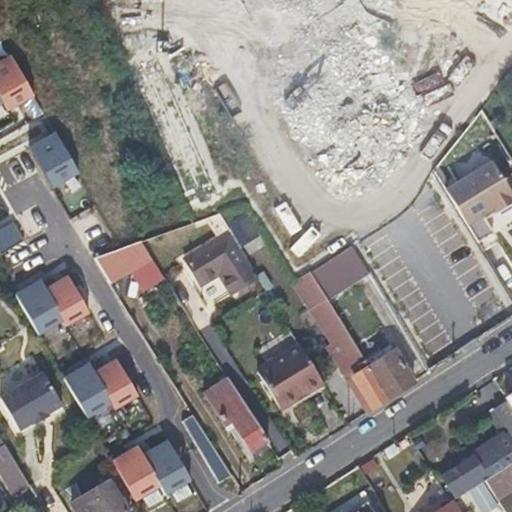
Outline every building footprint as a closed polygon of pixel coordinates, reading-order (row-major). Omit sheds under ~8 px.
[(240,0),(270,48),(273,46),(292,78),(347,166),(402,132),(380,95),(329,12),(349,0),(378,0),(379,0),(378,0),(240,0)] [(456,19),(453,38),(482,43),(485,24),(456,19)] [(0,114),(43,94),(21,51),(0,62),(0,114)] [(242,191),(213,109),(192,116),(170,51),(139,62),(190,208),(242,191)] [(41,117),(0,137),(0,138),(8,156),(50,135),(41,117)] [(61,129),(27,151),(54,192),(88,170),(61,129)] [(446,190),(477,243),(493,234),(482,216),(494,209),(496,213),(511,204),(511,200),(511,199),(511,195),(493,163),(446,190)] [(246,204),(221,214),(230,230),(238,242),(261,229),(246,204)] [(17,215),(29,235),(46,225),(34,205),(17,215)] [(70,218),(77,238),(99,230),(92,210),(70,218)] [(0,250),(23,242),(14,216),(0,220),(0,250)] [(238,242),(230,230),(184,257),(202,285),(220,273),(225,270),(237,289),(258,276),(238,242)] [(143,240),(121,248),(95,257),(111,282),(153,256),(143,240)] [(326,297),(369,272),(352,245),(310,271),(326,297)] [(232,293),(237,289),(225,270),(220,273),(232,293)] [(47,276),(16,291),(40,338),(96,310),(76,271),(51,284),(47,276)] [(323,343),(366,413),(388,399),(368,367),(326,297),(310,271),(293,281),(329,340),(323,343)] [(280,408),(323,383),(300,345),(257,372),(280,408)] [(388,399),(413,383),(392,351),(368,367),(388,399)] [(154,406),(133,370),(97,392),(118,428),(154,406)] [(41,372),(0,398),(0,400),(18,430),(32,421),(35,424),(48,416),(46,414),(61,405),(41,372)] [(252,452),(269,442),(228,378),(205,392),(226,424),(232,420),(252,452)] [(511,406),(509,402),(491,413),(508,442),(511,439),(511,406)] [(218,482),(232,474),(197,414),(183,422),(218,482)] [(177,489),(197,481),(178,437),(149,450),(147,445),(121,456),(141,504),(177,488),(177,489)] [(485,481),(511,463),(511,439),(508,442),(481,459),(479,455),(443,478),(457,499),(485,481)] [(22,470),(5,443),(0,446),(0,467),(7,479),(22,470)] [(511,498),(508,493),(511,489),(511,463),(485,481),(506,511),(511,507),(511,498)] [(127,511),(109,480),(71,503),(76,511),(127,511)] [(458,511),(452,503),(439,511),(437,511),(458,511)]
